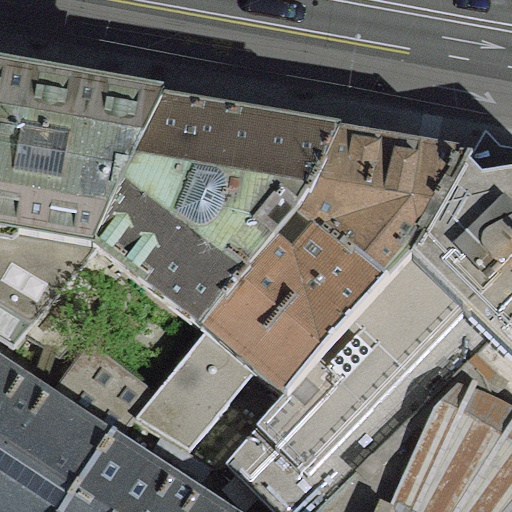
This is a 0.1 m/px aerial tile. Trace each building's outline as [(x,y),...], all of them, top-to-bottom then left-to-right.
[(73,98),(0,86),(0,249),(104,269),(180,113),(73,98)] [(267,127),(180,113),(104,269),(214,354),(289,263),(309,235),(328,212),(345,140),(267,127)] [(421,152),(345,140),(328,212),(309,235),(322,245),(303,272),(289,263),(214,354),(290,422),(410,264),(464,169),(465,165),(421,152)] [(491,343),(511,311),(511,182),(484,187),(464,169),(410,264),(290,422),(262,449),(312,497),(491,343)] [(0,350),(18,361),(104,269),(0,249),(0,350)] [(511,311),(491,343),(511,363),(511,311)] [(511,511),(511,363),(491,343),(312,497),(299,511),(511,511)] [(156,430),(173,408),(88,346),(48,404),(114,446),(135,460),(156,430)] [(290,422),(214,354),(173,408),(156,430),(208,469),(240,469),(262,449),(290,422)] [(48,404),(0,372),(0,511),(70,511),(114,446),(48,404)] [(114,446),(70,511),(215,511),(135,460),(114,446)]
